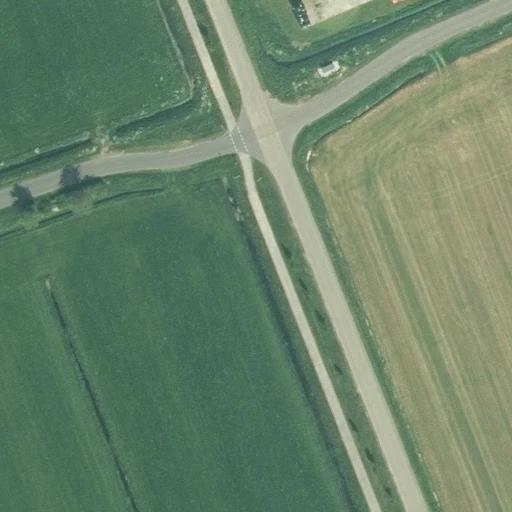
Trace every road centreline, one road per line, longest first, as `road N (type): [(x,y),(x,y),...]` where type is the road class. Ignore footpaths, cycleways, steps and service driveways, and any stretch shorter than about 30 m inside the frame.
road 1 (tertiary): [(414,511),(265,129)]
road 2 (unclassified): [(265,129),(326,101),(416,42),(511,0)]
road 3 (unclassified): [(0,199),(86,169),(181,158),(265,129)]
road 4 (tertiary): [(265,129),(215,0)]
